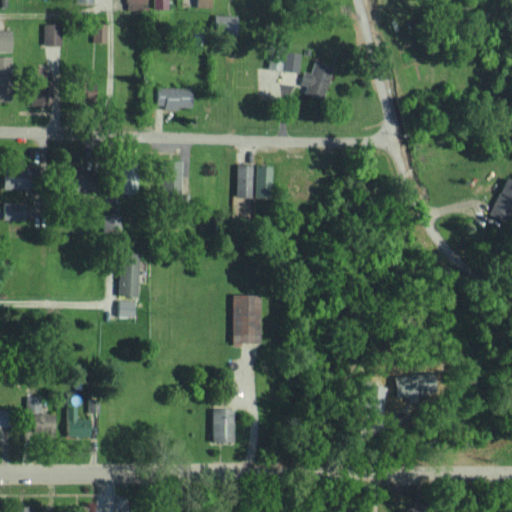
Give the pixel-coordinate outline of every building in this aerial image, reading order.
[(144,0),(123,0),(123,9),(144,10),(144,0)] [(166,8),(165,0),(151,0),(151,8),(166,8)] [(234,15),(212,14),(211,31),(233,32),(234,15)] [(103,41),(104,22),(90,22),(90,41),(103,41)] [(58,45),(58,23),(41,23),(40,44),(58,45)] [(0,51),(9,51),(9,29),(0,29),(0,51)] [(295,70),(296,51),(266,50),(265,69),(295,70)] [(301,69),(295,87),(319,96),(329,69),(311,63),(308,72),(301,69)] [(28,104),(43,104),(44,67),(28,67),(28,104)] [(74,76),(71,94),(88,97),(90,79),(74,76)] [(152,106),(188,107),(189,87),(152,86),(152,106)] [(125,188),(127,159),(114,158),(113,187),(125,188)] [(157,191),(177,191),(178,160),(158,159),(157,191)] [(232,197),(248,197),(249,164),(233,163),(232,197)] [(261,187),(268,187),(268,165),(252,164),(251,196),(261,197),(261,187)] [(0,187),(23,188),(24,168),(1,168),(0,187)] [(484,213),(503,222),(511,204),(511,180),(503,176),(484,213)] [(101,233),(118,231),(116,215),(100,216),(101,233)] [(116,250),(115,295),(134,295),(136,251),(116,250)] [(228,341),(257,342),(258,294),(228,294),(228,341)] [(130,300),(114,299),(114,315),(130,315),(130,300)] [(50,412),(39,412),(38,396),(23,396),(23,413),(29,412),(29,436),(51,435),(50,412)] [(86,418),(75,418),(74,406),(64,407),(65,435),(86,435),(86,418)] [(229,408),(208,408),(208,441),(229,441),(229,408)]
